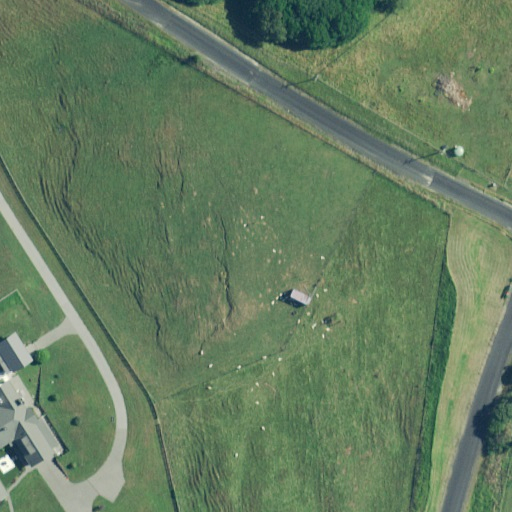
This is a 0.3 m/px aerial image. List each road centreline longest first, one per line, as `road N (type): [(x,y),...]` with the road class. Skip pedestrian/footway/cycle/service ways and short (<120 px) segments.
road 1 (unclassified): [(133,0),(511,230)]
road 2 (unclassified): [(446,511),(511,299)]
